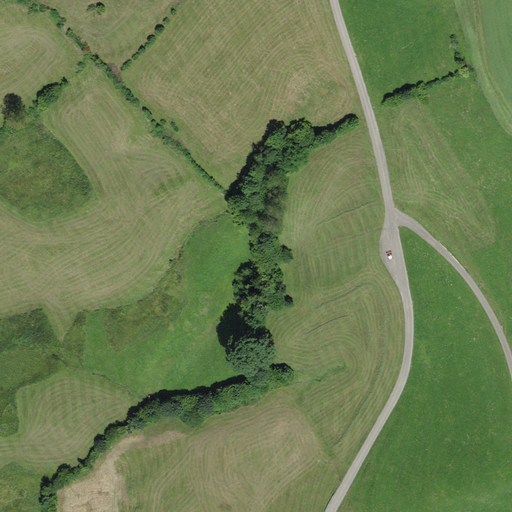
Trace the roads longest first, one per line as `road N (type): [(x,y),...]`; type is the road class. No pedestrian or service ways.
road 1 (unclassified): [(390,216),(408,315),(407,366),(330,511)]
road 2 (unclassified): [(333,0),(367,105),(390,216)]
road 3 (unclassified): [(390,216),(427,236),(474,286),(511,358)]
